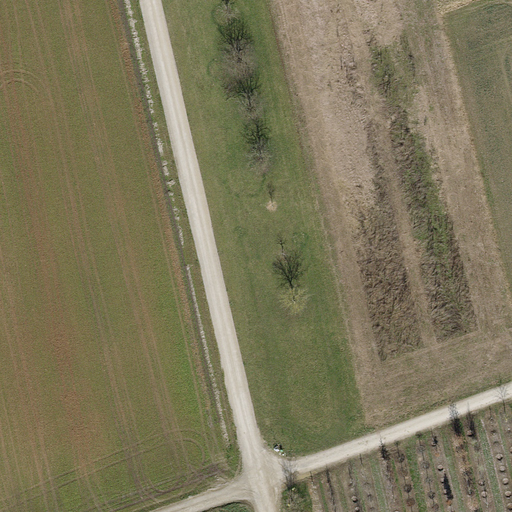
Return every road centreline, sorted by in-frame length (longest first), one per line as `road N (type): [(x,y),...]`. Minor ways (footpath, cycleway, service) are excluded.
road 1 (track): [(270,511),(152,0)]
road 2 (track): [(511,390),(177,511)]
